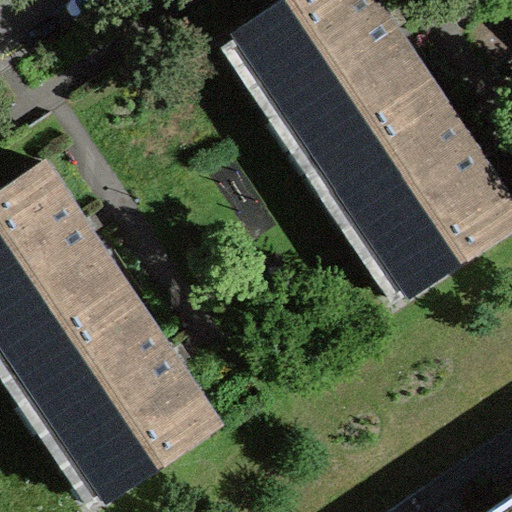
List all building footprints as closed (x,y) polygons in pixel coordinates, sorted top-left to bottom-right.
[(326,159),(433,87),(387,18),(375,0),(277,0),(237,27),(326,159)] [(326,159),(414,290),(511,224),(511,203),(475,149),(433,87),(326,159)] [(41,159),(0,186),(0,329),(23,363),(130,291),(84,223),(41,159)] [(172,353),(130,291),(23,363),(111,494),(218,422),(172,353)] [(484,511),(511,511),(511,492),(484,511)]
